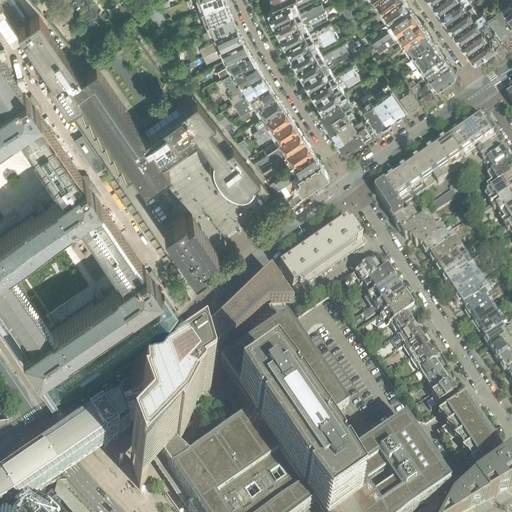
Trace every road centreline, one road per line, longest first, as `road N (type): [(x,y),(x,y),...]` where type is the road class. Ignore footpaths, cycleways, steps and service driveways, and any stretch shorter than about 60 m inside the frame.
road 1 (unclassified): [(43,440),(132,379),(350,183)]
road 2 (residential): [(350,183),(511,433)]
road 3 (residential): [(240,0),(350,183)]
road 4 (unclassified): [(350,183),(482,90)]
